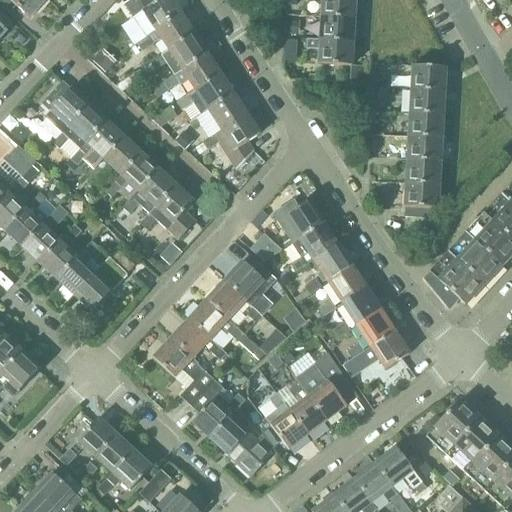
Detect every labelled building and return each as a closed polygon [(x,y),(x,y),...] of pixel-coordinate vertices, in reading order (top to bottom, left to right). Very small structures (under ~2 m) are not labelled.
[(0,0),(0,5),(7,12),(14,5),(28,18),(44,0),(0,0)] [(149,36),(155,32),(155,31),(180,15),(170,0),(158,0),(155,2),(153,0),(129,0),(123,4),(146,38),(149,36)] [(354,0),(320,0),(320,16),(353,18),(354,0)] [(168,50),(193,34),(180,15),(155,31),(155,32),(168,50)] [(353,18),(320,16),(319,40),(352,42),(353,18)] [(299,23),(284,22),(283,35),(298,36),(299,23)] [(154,73),(166,66),(172,76),(206,54),(208,53),(200,41),(198,42),(193,34),(168,50),(148,63),(154,73)] [(137,44),(142,52),(154,44),(149,36),(146,38),(137,44)] [(317,63),(351,65),(352,42),(319,40),(317,63)] [(284,42),(283,53),(295,54),(296,42),(284,42)] [(92,63),(105,75),(114,65),(100,53),(92,63)] [(181,86),(188,82),(194,90),(219,74),(206,54),(172,76),(163,82),(168,90),(179,83),(181,86)] [(445,68),(411,66),(410,90),(443,91),(445,68)] [(349,86),(361,86),(362,68),(350,67),(349,86)] [(200,116),(207,111),(207,110),(232,94),(219,74),(194,90),(195,91),(176,104),(181,111),(192,104),(200,116)] [(168,92),(162,84),(153,90),(158,98),(168,92)] [(68,128),(88,105),(71,89),(42,119),(60,136),(68,128)] [(375,89),(374,98),(385,99),(385,90),(375,89)] [(443,91),(410,90),(408,113),(442,115),(443,91)] [(220,130),(245,114),(232,94),(207,110),(207,111),(220,130)] [(77,152),(105,121),(88,105),(68,128),(60,136),(52,145),(59,151),(67,143),(77,152)] [(160,129),(176,118),(170,108),(151,120),(160,129)] [(442,115),(408,113),(407,136),(441,138),(442,115)] [(220,130),(202,142),(206,149),(218,142),(234,169),(235,170),(253,151),(252,151),(246,142),(258,134),(245,114),(220,130)] [(391,115),(379,114),(378,122),(390,123),(391,115)] [(69,160),(76,167),(82,161),(92,170),(122,137),(105,121),(77,152),(69,160)] [(11,135),(21,144),(30,134),(20,125),(11,135)] [(174,142),(184,152),(193,142),(183,132),(174,142)] [(441,138),(407,136),(406,159),(439,161),(441,138)] [(119,176),(140,153),(122,137),(92,170),(87,177),(94,183),(109,167),(119,176)] [(371,137),(371,154),(382,155),(383,138),(371,137)] [(202,145),(194,150),(199,156),(206,151),(202,145)] [(21,177),(34,163),(17,146),(4,160),(21,177)] [(127,203),(157,170),(140,153),(119,176),(120,177),(105,192),(113,199),(117,194),(127,203)] [(439,161),(406,159),(404,183),(438,185),(439,161)] [(148,215),(175,186),(157,170),(127,203),(122,208),(130,215),(139,206),(148,215)] [(0,199),(6,193),(11,188),(0,177),(0,199)] [(21,177),(12,187),(19,194),(29,184),(21,177)] [(438,185),(404,183),(403,207),(405,207),(404,218),(431,219),(431,208),(437,208),(438,185)] [(511,184),(484,214),(511,240),(511,184)] [(195,223),(184,212),(192,202),(175,186),(148,215),(140,224),(146,230),(155,221),(178,242),(195,223)] [(23,210),(6,193),(0,199),(0,228),(3,231),(23,210)] [(23,210),(3,231),(20,247),(46,219),(37,211),(47,200),(39,193),(24,210),(23,210)] [(291,244),(322,223),(308,202),(298,209),(293,202),(273,215),(291,244)] [(38,263),(58,242),(49,234),(67,215),(59,207),(47,220),(46,219),(20,247),(38,263)] [(250,225),(256,230),(267,218),(261,212),(250,225)] [(511,254),(511,240),(484,214),(466,233),(501,266),(511,254)] [(429,232),(430,220),(407,219),(407,231),(429,232)] [(294,273),(313,261),(313,260),(336,245),(322,223),(291,244),(290,245),(300,259),(289,266),(290,267),(292,269),(294,273)] [(71,243),(81,232),(74,226),(65,237),(71,243)] [(501,266),(466,233),(448,252),(483,285),(501,266)] [(263,261),(280,251),(263,236),(250,250),(263,261)] [(56,280),(76,258),(58,242),(38,263),(56,280)] [(88,259),(98,249),(91,243),(81,253),(88,259)] [(327,283),(351,267),(336,245),(313,260),(313,261),(327,283)] [(119,250),(94,275),(93,274),(73,296),(90,312),(135,265),(119,250)] [(430,272),(456,296),(465,305),(483,285),(448,252),(430,272)] [(76,258),(56,280),(73,296),(93,274),(76,258)] [(153,267),(161,275),(168,267),(160,260),(153,267)] [(223,283),(243,302),(261,283),(267,288),(274,280),(257,264),(250,271),(242,263),(223,283)] [(287,278),(294,273),(292,269),(290,267),(282,272),(287,278)] [(341,304),(365,289),(351,267),(327,283),(341,304)] [(316,279),(304,288),(309,296),(321,287),(316,279)] [(243,302),(223,283),(206,302),(226,320),(243,302)] [(355,326),(379,310),(365,289),(341,304),(355,326)] [(206,302),(188,321),(208,340),(220,327),(258,362),(264,356),(226,320),(206,302)] [(330,302),(318,310),(324,318),(336,310),(330,302)] [(251,309),(245,315),(256,325),(261,318),(251,309)] [(370,348),(393,333),(379,310),(355,326),(370,348)] [(188,321),(171,339),(191,358),(202,346),(220,363),(226,357),(208,340),(188,321)] [(345,323),(333,331),(338,339),(350,331),(345,323)] [(363,359),(375,364),(378,361),(384,370),(407,355),(393,333),(370,348),(364,352),(360,354),(361,355),(363,359)] [(4,336),(0,340),(0,376),(22,353),(4,336)] [(197,364),(191,358),(171,339),(153,359),(173,378),(180,370),(193,382),(186,389),(196,399),(212,382),(212,381),(196,366),(197,364)] [(271,352),(263,344),(258,349),(266,357),(271,352)] [(358,345),(346,353),(352,361),(361,355),(360,354),(364,352),(358,345)] [(279,359),(285,367),(293,360),(287,352),(279,359)] [(0,376),(0,387),(1,387),(12,397),(39,369),(22,353),(0,376)] [(307,371),(319,389),(308,397),(326,421),(346,407),(337,394),(346,388),(331,368),(322,375),(315,365),(307,371)] [(285,388),(297,404),(288,411),(307,435),(326,421),(308,397),(307,397),(296,381),(285,388)] [(199,415),(192,423),(209,439),(244,401),(239,396),(226,409),(214,398),(221,391),(212,382),(196,399),(189,406),(199,415)] [(307,435),(288,411),(276,394),(269,399),(276,410),(261,420),(262,435),(271,447),(280,441),(287,450),(307,435)] [(209,439),(250,477),(270,455),(246,433),(251,427),(242,418),(251,408),(244,401),(209,439)] [(433,429),(426,437),(445,455),(478,419),(459,401),(433,429)] [(464,472),(497,436),(478,419),(445,455),(464,472)] [(77,442),(68,451),(59,461),(65,466),(83,448),(94,458),(115,437),(96,420),(76,441),(77,442)] [(483,490),(511,458),(511,450),(497,436),(464,472),(483,490)] [(87,481),(101,465),(112,475),(132,453),(115,437),(94,458),(79,474),(87,481)] [(374,465),(391,488),(404,478),(413,490),(414,490),(418,496),(426,490),(395,449),(374,465)] [(105,498),(119,482),(129,491),(149,469),(132,453),(112,475),(97,491),(105,498)] [(511,511),(511,500),(511,498),(511,458),(483,490),(506,511),(511,511)] [(417,469),(425,478),(432,471),(424,463),(417,469)] [(353,481),(371,503),(382,495),(387,502),(389,501),(397,511),(409,511),(391,488),(374,465),(353,481)] [(56,511),(69,511),(79,502),(51,474),(34,492),(56,511)] [(444,481),(451,487),(456,482),(449,476),(444,481)] [(157,494),(165,486),(156,477),(148,485),(157,494)] [(332,496),(344,511),(359,511),(360,511),(361,511),(377,511),(371,503),(353,481),(332,496)] [(473,511),(448,488),(440,497),(444,501),(439,507),(443,511),(473,511)] [(56,511),(34,492),(18,509),(20,511),(56,511)] [(344,511),(332,496),(311,511),(344,511)] [(166,511),(194,511),(180,498),(166,511)]
